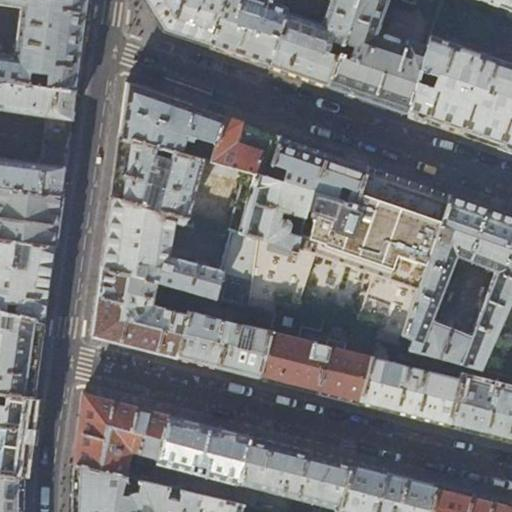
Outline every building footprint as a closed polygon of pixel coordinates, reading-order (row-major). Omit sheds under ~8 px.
[(0,0),(0,79),(75,91),(82,39),(87,0),(0,0)] [(144,0),(162,29),(180,35),(209,45),(223,3),(221,1),(219,0),(144,0)] [(219,0),(221,1),(223,3),(209,45),(238,55),(267,65),(285,12),(287,9),(262,0),(219,0)] [(328,0),(320,24),(285,12),(267,65),(297,76),(325,86),(337,51),(340,43),(354,0),(328,0)] [(337,51),(325,86),(335,89),(377,104),(407,114),(414,84),(418,72),(421,59),(425,47),(407,40),(402,43),(397,41),(396,39),(395,37),(384,34),(382,35),(381,36),(376,34),(387,0),(396,0),(412,6),(413,0),(354,0),(340,43),(351,47),(348,55),(337,51)] [(511,0),(478,0),(511,11),(511,0)] [(511,64),(429,36),(425,47),(421,59),(418,72),(434,78),(430,89),(414,84),(407,114),(464,134),(511,150),(511,64)] [(0,187),(61,197),(68,144),(75,91),(0,79),(0,187)] [(123,108),(119,135),(202,158),(210,160),(224,116),(181,102),(127,83),(123,108)] [(232,119),(224,116),(210,160),(212,161),(234,167),(244,170),(254,173),(265,176),(265,174),(269,163),(278,136),(255,127),(232,119)] [(186,217),(202,158),(119,135),(115,165),(111,195),(186,217)] [(278,136),(269,163),(279,167),(276,177),(265,174),(265,176),(254,173),(238,232),(254,236),(293,247),(297,236),(286,233),(287,225),(287,223),(285,221),(278,219),(280,211),(302,217),(310,189),(354,201),(364,171),(366,166),(344,158),(278,136)] [(233,172),(234,167),(212,161),(211,166),(215,172),(227,176),(233,172)] [(387,178),(364,171),(354,201),(310,189),(302,217),(297,236),(293,247),(254,236),(247,305),(263,309),(274,312),(276,304),(324,316),(331,317),(347,321),(354,323),(377,329),(374,340),(397,346),(447,199),(420,190),(387,178)] [(58,220),(61,197),(0,187),(0,238),(54,246),(58,220)] [(196,220),(186,217),(111,195),(106,229),(101,266),(156,281),(193,291),(214,296),(247,305),(254,236),(238,232),(230,229),(219,269),(208,266),(209,263),(196,259),(195,263),(169,256),(173,222),(193,227),(196,220)] [(413,350),(424,353),(435,356),(463,363),(472,366),(477,367),(511,291),(511,216),(498,212),(448,195),(447,199),(397,346),(402,347),(413,350)] [(49,281),(54,246),(0,238),(0,310),(43,323),(49,281)] [(150,305),(156,281),(101,266),(96,299),(91,335),(176,356),(187,314),(150,305)] [(212,303),(214,296),(193,291),(191,298),(212,303)] [(511,291),(477,367),(511,376),(511,291)] [(276,304),(274,312),(257,377),(308,390),(358,403),(370,357),(374,340),(377,329),(354,323),(351,335),(353,336),(349,352),(344,351),(346,344),(327,339),(325,346),(298,339),(301,327),(320,332),(324,316),(276,304)] [(257,377),(274,312),(263,309),(258,329),(209,316),(211,310),(206,309),(204,315),(188,311),(187,314),(176,356),(257,377)] [(0,310),(0,392),(33,397),(38,360),(43,323),(0,310)] [(345,328),(347,321),(331,317),(329,324),(345,328)] [(410,360),(413,350),(402,347),(398,365),(370,357),(358,403),(403,414),(448,425),(459,380),(431,373),(435,356),(424,353),(420,370),(413,368),(415,362),(410,360)] [(468,382),(472,366),(463,363),(459,380),(448,425),(492,437),(511,441),(511,377),(508,393),(468,382)] [(0,474),(22,476),(28,434),(33,397),(0,392),(0,474)] [(78,430),(74,463),(124,475),(129,451),(132,456),(136,457),(135,462),(155,467),(168,416),(83,395),(78,430)] [(210,427),(168,416),(155,467),(151,482),(177,488),(182,467),(238,482),(249,437),(210,427)] [(303,450),(249,437),(238,482),(233,501),(243,503),(254,506),(259,487),(323,503),(321,511),(337,511),(338,508),(350,462),(303,450)] [(394,473),(350,462),(338,508),(356,511),(427,511),(435,484),(394,473)] [(151,482),(124,475),(74,463),(72,506),(71,511),(241,511),(243,503),(233,501),(177,488),(151,482)] [(0,474),(0,511),(20,511),(21,505),(22,476),(0,474)] [(511,511),(511,503),(476,494),(435,484),(427,511),(511,511)]
